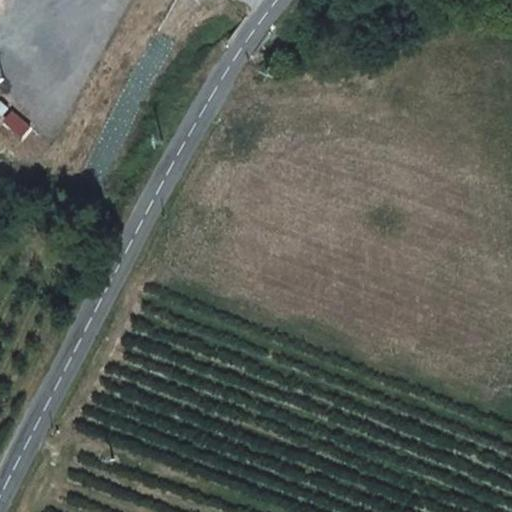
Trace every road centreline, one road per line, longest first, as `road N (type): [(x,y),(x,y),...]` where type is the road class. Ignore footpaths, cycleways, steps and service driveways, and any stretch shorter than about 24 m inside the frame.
road 1 (tertiary): [(276,0),(198,116),(0,495)]
road 2 (track): [(30,511),(141,287)]
